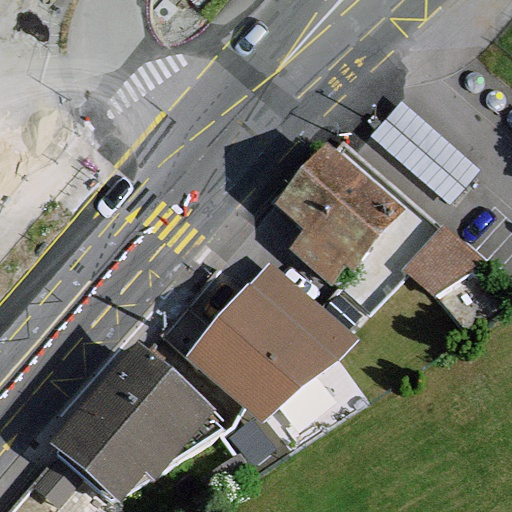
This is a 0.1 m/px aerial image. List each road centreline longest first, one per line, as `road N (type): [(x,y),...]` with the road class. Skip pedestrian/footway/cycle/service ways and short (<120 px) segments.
road 1 (primary): [(0,406),(252,115)]
road 2 (primary): [(252,115),(389,0)]
road 3 (primary): [(330,0),(252,115)]
